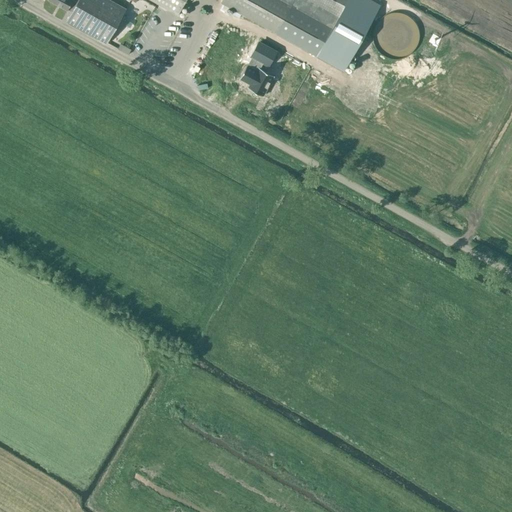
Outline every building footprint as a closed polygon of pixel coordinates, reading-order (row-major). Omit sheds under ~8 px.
[(73,0),(48,0),(67,10),(71,12),(70,14),(66,21),(106,43),(110,37),(119,23),(127,9),(109,0),(77,0),(77,2),(73,0)] [(149,0),(178,16),(187,0),(149,0)] [(222,0),(221,3),(317,56),(347,0),(222,0)] [(270,41),(272,37),(269,32),(248,23),(246,26),(251,31),(241,34),(240,36),(224,41),(217,37),(215,42),(210,40),(218,65),(212,67),(213,69),(205,71),(215,75),(222,84),(219,89),(225,92),(229,88),(234,78),(219,71),(216,72),(215,70),(218,67),(234,74),(252,60),(258,45),(263,47),(266,39),(270,41)] [(171,67),(190,36),(179,30),(161,61),(171,67)] [(285,56),(268,47),(261,61),(277,70),(285,56)] [(255,72),(247,85),(258,91),(256,95),(270,103),(282,83),(267,75),(265,78),(255,72)]
